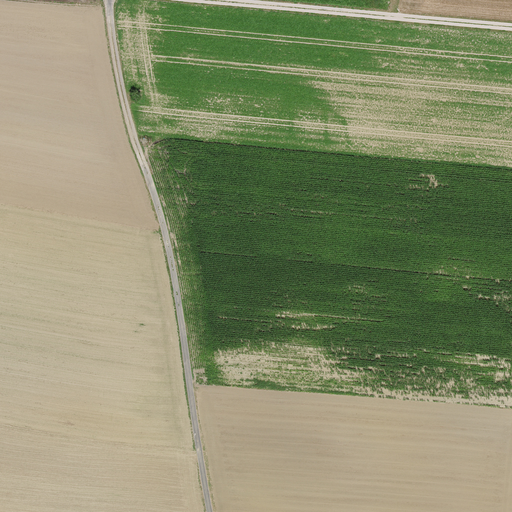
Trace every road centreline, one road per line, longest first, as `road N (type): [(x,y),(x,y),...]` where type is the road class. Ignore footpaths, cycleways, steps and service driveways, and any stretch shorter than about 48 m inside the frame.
road 1 (track): [(211,511),(168,240),(124,107),(106,0)]
road 2 (track): [(202,0),(511,27)]
